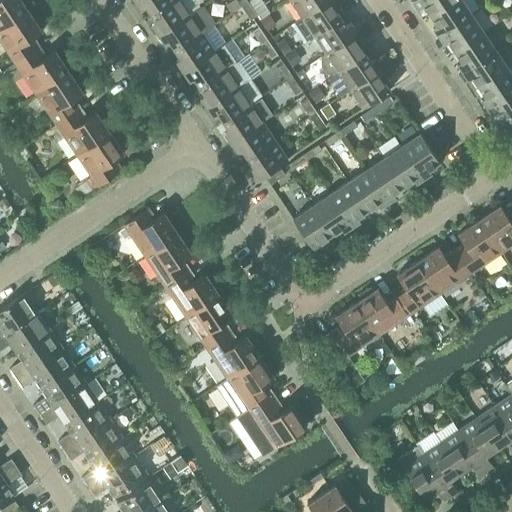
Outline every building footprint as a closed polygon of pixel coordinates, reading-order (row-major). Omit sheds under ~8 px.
[(0,0),(0,28),(28,10),(21,0),(0,0)] [(135,0),(142,10),(146,7),(152,15),(172,0),(135,0)] [(159,35),(190,14),(180,0),(172,0),(152,15),(157,22),(152,25),(159,35)] [(241,7),(236,0),(226,7),(231,14),(241,7)] [(290,0),(302,18),(329,0),(290,0)] [(329,0),(302,18),(295,23),(307,41),(315,36),(342,18),(336,10),(341,7),(338,4),(343,0),(329,0)] [(431,15),(453,0),(414,0),(420,8),(424,5),(431,15)] [(462,0),(453,0),(431,15),(437,25),(433,28),(438,36),(472,14),(462,0)] [(246,3),(240,7),(250,21),(256,17),(246,3)] [(190,14),(159,35),(166,46),(171,43),(176,50),(203,33),(203,32),(214,25),(202,7),(191,15),(190,14)] [(0,40),(15,63),(39,47),(33,37),(42,31),(28,10),(0,28),(0,40)] [(472,14),(438,36),(444,44),(448,41),(455,51),(484,31),(472,14)] [(268,33),(277,27),(270,16),(261,22),(268,33)] [(342,18),(315,36),(326,54),(367,27),(362,19),(353,25),(351,22),(346,25),(342,18)] [(261,46),(267,42),(256,27),(251,31),(261,46)] [(367,27),(326,54),(322,57),(322,65),(326,71),(334,75),(339,72),(366,54),(360,46),(365,43),(362,39),(372,33),(367,27)] [(462,72),(496,49),(484,31),(455,51),(462,61),(457,64),(462,72)] [(203,33),(176,50),(181,58),(176,61),(184,72),(215,50),(203,33)] [(284,56),(292,51),(284,40),(277,45),(284,56)] [(267,42),(261,46),(270,60),(276,56),(267,42)] [(226,43),(215,50),(184,72),(191,82),(195,79),(200,87),(238,61),(226,43)] [(496,49),(462,72),(468,80),(472,77),(479,87),(511,64),(511,52),(505,43),(496,49)] [(39,47),(15,63),(35,93),(69,70),(55,51),(46,57),(39,47)] [(299,64),(292,53),(285,58),(292,69),(299,64)] [(366,54),(339,72),(351,90),(391,62),(386,55),(377,61),(375,58),(370,61),(366,54)] [(207,107),(239,86),(250,79),(238,61),(200,87),(205,94),(201,97),(207,107)] [(391,62),(351,90),(363,108),(390,90),(384,81),(389,79),(386,75),(396,69),(391,62)] [(285,82),(291,78),(281,63),(275,66),(285,82)] [(511,64),(479,87),(486,97),(481,100),(486,107),(511,90),(511,64)] [(69,70),(35,93),(56,125),(80,108),(74,99),(83,92),(69,70)] [(291,78),(285,82),(295,96),(300,92),(291,78)] [(239,86),(207,107),(214,118),(219,115),(224,123),(251,104),(239,86)] [(318,87),(309,93),(317,104),(326,97),(318,87)] [(511,117),(511,90),(486,107),(492,116),(496,113),(504,124),(511,117)] [(374,106),(378,112),(393,102),(390,96),(374,106)] [(309,117),(315,113),(305,99),(299,102),(309,117)] [(251,104),(224,123),(229,130),(225,133),(232,144),(263,123),(251,104)] [(330,104),(321,110),(328,121),(337,114),(330,104)] [(378,112),(374,106),(360,116),(364,121),(378,112)] [(80,108),(56,125),(77,155),(110,133),(96,112),(87,118),(80,108)] [(315,113),(309,117),(319,132),(324,128),(315,113)] [(338,131),(342,136),(357,126),(353,121),(338,131)] [(263,123),(232,144),(238,153),(243,150),(248,158),(275,140),(263,123)] [(342,136),(338,131),(324,140),(328,146),(342,136)] [(400,146),(423,179),(432,173),(429,169),(440,161),(420,132),(400,146)] [(110,133),(77,155),(98,186),(122,169),(115,159),(124,153),(110,133)] [(288,159),(275,140),(248,158),(253,166),(249,169),(256,180),(288,159)] [(302,155),(306,160),(321,150),(317,145),(302,155)] [(423,179),(400,146),(382,158),(402,187),(413,179),(416,184),(423,179)] [(306,160),(302,155),(288,164),(292,170),(306,160)] [(393,193),(402,187),(382,158),(365,170),(387,203),(396,197),(393,193)] [(281,169),(266,179),(270,184),(285,174),(281,169)] [(380,208),(387,203),(365,170),(347,182),(367,210),(377,203),(380,208)] [(329,194),(352,227),(360,221),(357,217),(367,210),(347,182),(329,194)] [(311,206),(330,235),(341,227),(344,232),(352,227),(329,194),(311,206)] [(65,206),(58,196),(48,202),(54,212),(65,206)] [(479,219),(502,252),(511,245),(511,215),(509,217),(500,205),(479,219)] [(330,235),(311,206),(293,218),(315,251),(324,245),(321,241),(330,235)] [(144,255),(178,233),(164,212),(155,218),(148,208),(124,225),(144,255)] [(457,252),(470,273),(502,252),(479,219),(458,233),(467,246),(457,252)] [(165,286),(189,270),(183,260),(192,254),(178,233),(144,255),(165,286)] [(418,260),(440,294),(470,273),(457,252),(447,259),(439,246),(418,260)] [(440,294),(418,260),(397,274),(405,287),(395,294),(409,313),(409,314),(440,294)] [(189,270),(165,286),(186,317),(219,294),(205,273),(196,280),(189,270)] [(378,335),(409,314),(409,313),(395,294),(386,300),(378,287),(356,302),(378,335)] [(0,336),(38,310),(26,292),(0,309),(0,336)] [(206,347),(230,331),(224,321),(233,315),(219,294),(186,317),(206,347)] [(378,335),(356,302),(336,315),(344,328),(334,335),(331,330),(321,337),(336,359),(346,352),(348,355),(378,335)] [(0,350),(10,344),(16,352),(43,333),(51,328),(38,310),(0,336),(0,350)] [(9,368),(16,378),(55,351),(63,346),(51,328),(43,333),(16,352),(21,360),(9,368)] [(230,331),(206,347),(226,377),(260,355),(246,335),(237,341),(230,331)] [(40,388),(65,371),(75,364),(63,346),(55,351),(16,378),(22,388),(34,379),(40,388)] [(260,355),(216,384),(237,415),(268,395),(268,394),(261,385),(274,377),(260,355)] [(33,404),(40,413),(75,390),(87,382),(75,364),(65,371),(40,388),(45,396),(33,404)] [(498,374),(495,368),(489,372),(492,378),(498,374)] [(59,415),(64,424),(88,407),(99,400),(87,382),(75,390),(40,413),(47,423),(59,415)] [(268,395),(237,415),(264,454),(307,425),(292,404),(280,412),(273,402),(276,400),(271,392),(268,394),(268,395)] [(494,406),(511,433),(511,393),(494,406)] [(58,440),(64,450),(111,418),(99,400),(88,407),(64,424),(70,433),(58,440)] [(511,433),(494,406),(476,418),(496,448),(507,441),(511,447),(511,433)] [(83,452),(88,460),(123,436),(111,418),(64,450),(71,460),(83,452)] [(496,448),(476,418),(458,430),(486,472),(494,467),(486,455),(496,448)] [(439,442),(460,472),(471,465),(479,477),(486,472),(458,430),(439,442)] [(82,476),(88,486),(135,454),(123,436),(88,460),(94,468),(82,476)] [(171,447),(164,437),(154,443),(161,453),(171,447)] [(460,472),(439,442),(422,454),(450,497),(458,491),(450,479),(460,472)] [(233,445),(222,453),(229,463),(237,457),(238,452),(233,445)] [(422,454),(416,446),(398,458),(424,497),(435,489),(444,501),(450,497),(422,454)] [(148,473),(135,454),(88,486),(95,496),(107,488),(113,497),(148,473)] [(0,477),(16,466),(11,458),(0,465),(0,477)] [(178,472),(171,462),(163,467),(170,478),(178,472)] [(22,475),(16,466),(0,477),(0,504),(15,495),(8,484),(22,475)] [(142,511),(164,497),(152,478),(117,502),(123,511),(121,511),(142,511)] [(349,511),(365,501),(357,490),(345,499),(335,484),(307,502),(313,511),(349,511)] [(174,511),(164,497),(142,511),(174,511)] [(11,511),(19,507),(15,501),(1,510),(2,511),(11,511)] [(372,511),(365,501),(349,511),(372,511)]
